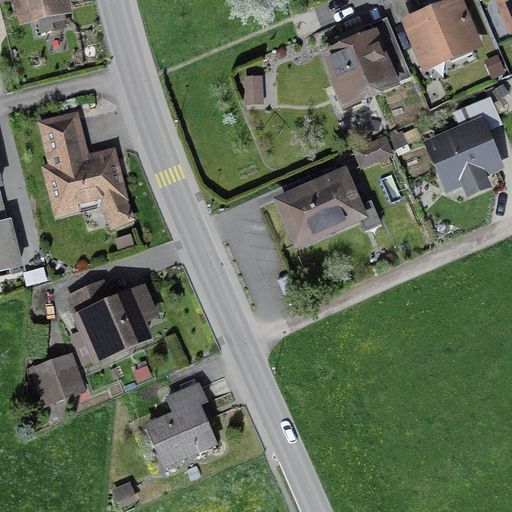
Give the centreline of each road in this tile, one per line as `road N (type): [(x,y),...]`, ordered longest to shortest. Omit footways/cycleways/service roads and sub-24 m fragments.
road 1 (tertiary): [(316,511),(134,73)]
road 2 (residential): [(0,105),(134,73)]
